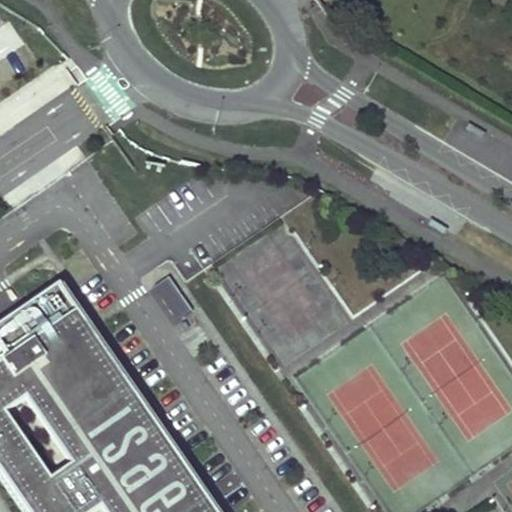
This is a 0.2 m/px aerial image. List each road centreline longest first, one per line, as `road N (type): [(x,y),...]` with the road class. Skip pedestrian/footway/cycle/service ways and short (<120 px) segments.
road 1 (tertiary): [(263,102),(317,119),(511,236)]
road 2 (tertiary): [(511,191),(343,93),(295,53)]
road 3 (tertiary): [(110,2),(115,30),(149,81),(213,103),(263,102)]
